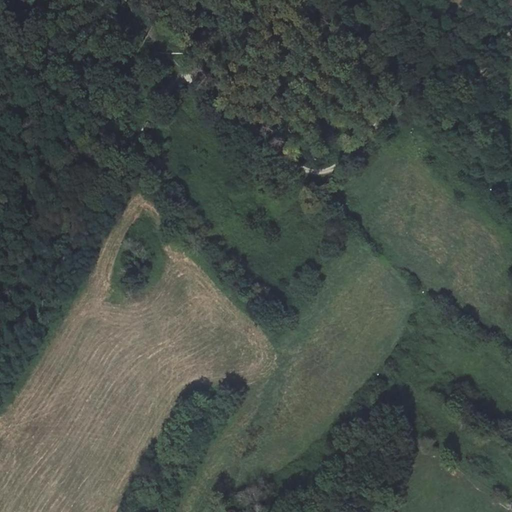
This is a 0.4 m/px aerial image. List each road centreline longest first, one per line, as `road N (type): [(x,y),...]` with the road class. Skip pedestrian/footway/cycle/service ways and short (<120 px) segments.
road 1 (track): [(185,77),(313,167),(349,153),(432,79),(501,39)]
road 2 (track): [(0,366),(170,86),(185,77)]
